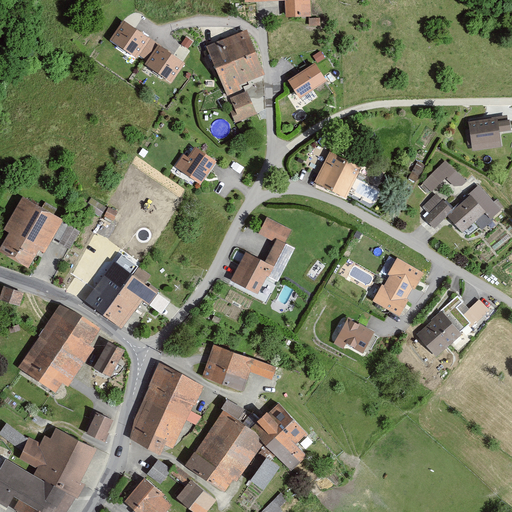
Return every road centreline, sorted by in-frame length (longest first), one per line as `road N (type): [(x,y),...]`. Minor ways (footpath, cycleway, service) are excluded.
road 1 (residential): [(137,353),(204,286),(288,146)]
road 2 (tertiary): [(88,511),(114,465),(137,353)]
road 3 (tertiary): [(137,353),(85,308),(0,272)]
road 4 (unknown): [(137,353),(236,398),(262,381)]
